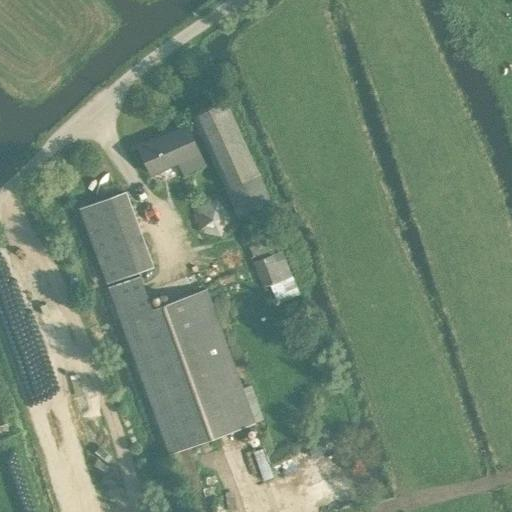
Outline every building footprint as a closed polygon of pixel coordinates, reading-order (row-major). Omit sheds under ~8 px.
[(227,100),(193,115),(239,217),(273,202),(227,100)] [(152,174),(178,162),(184,176),(206,166),(200,152),(188,125),(140,146),(152,174)] [(154,266),(126,191),(80,208),(108,283),(154,266)] [(217,199),(196,208),(198,231),(220,236),(232,216),(217,199)] [(253,257),(275,248),(269,234),(247,243),(253,257)] [(264,288),(275,283),(293,276),(283,250),(254,261),(264,288)] [(257,423),(256,422),(263,419),(256,399),(249,401),(207,288),(153,308),(141,275),(109,286),(170,454),(257,423)] [(299,290),(298,287),(294,276),(293,276),(275,283),(280,297),(299,290)]
